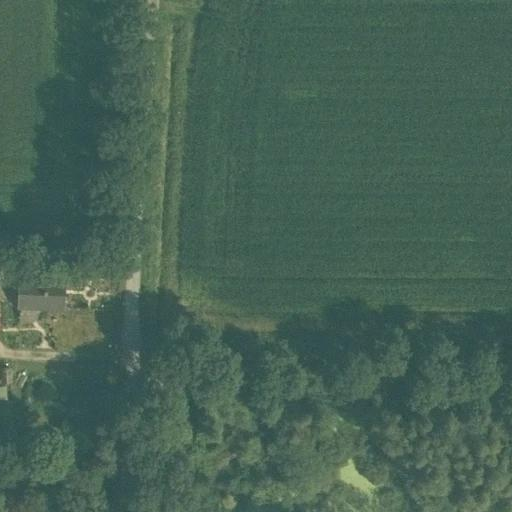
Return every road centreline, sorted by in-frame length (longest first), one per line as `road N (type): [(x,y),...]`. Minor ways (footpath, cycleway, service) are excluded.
road 1 (track): [(185,511),(188,432),(182,386),(166,363)]
road 2 (track): [(125,511),(130,364)]
